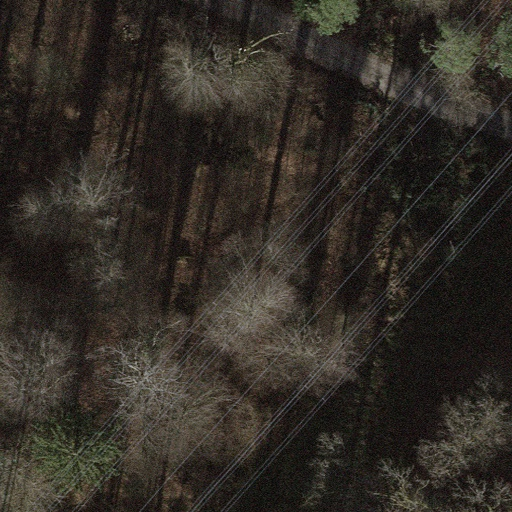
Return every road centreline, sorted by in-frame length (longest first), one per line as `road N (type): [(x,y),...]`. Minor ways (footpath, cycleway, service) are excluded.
road 1 (track): [(211,0),(511,128)]
road 2 (track): [(123,511),(0,479)]
